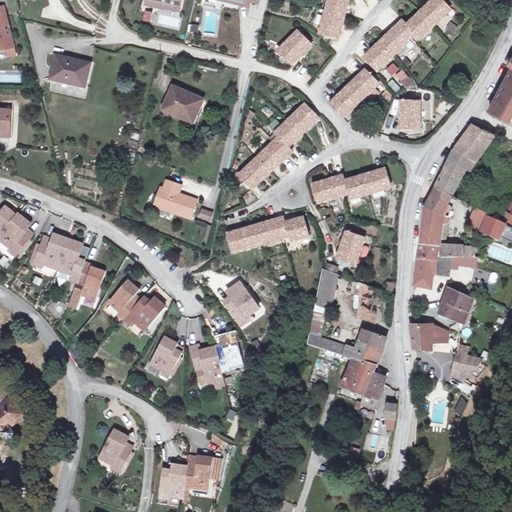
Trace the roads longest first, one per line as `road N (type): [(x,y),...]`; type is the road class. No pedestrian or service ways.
road 1 (residential): [(428,162),(355,139),(289,77),(108,33),(116,0)]
road 2 (residential): [(428,162),(409,206),(402,444),(392,511)]
road 3 (residential): [(0,185),(99,223),(144,251),(187,301)]
road 4 (residential): [(75,383),(131,397),(151,423),(143,511)]
road 5 (residential): [(511,36),(428,162)]
road 6 (residential): [(57,511),(75,430),(75,383)]
